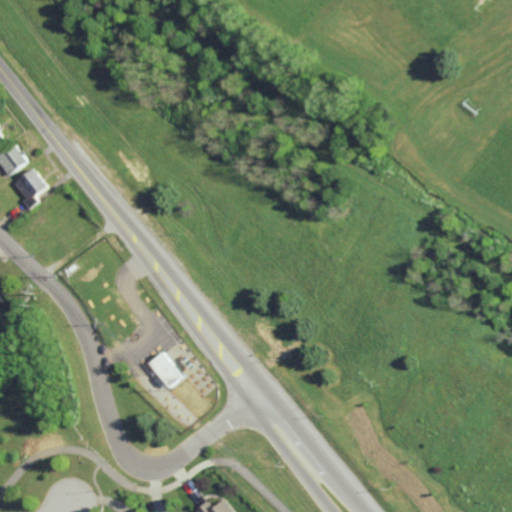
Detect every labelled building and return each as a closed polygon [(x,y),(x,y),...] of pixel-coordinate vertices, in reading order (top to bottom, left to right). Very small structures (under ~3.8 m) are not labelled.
[(1,144),(0,143),(0,119),(6,127),(2,131),(8,138),(1,144)] [(12,174),(0,158),(0,154),(16,141),(31,159),(12,174)] [(39,195),(43,201),(32,209),(25,200),(28,197),(17,182),(37,167),(51,186),(39,195)] [(43,241),(27,220),(45,206),(61,227),(43,241)] [(81,220),(84,218),(94,231),(91,234),(93,236),(73,251),(71,248),(62,256),(52,244),(62,236),(60,233),(79,218),(81,220)] [(173,387),(153,362),(167,351),(187,375),(173,387)] [(236,511),(200,511),(199,510),(210,501),(215,509),(227,500),(236,511)]
